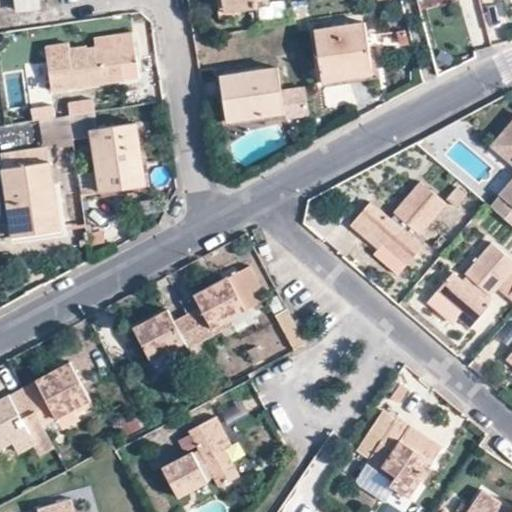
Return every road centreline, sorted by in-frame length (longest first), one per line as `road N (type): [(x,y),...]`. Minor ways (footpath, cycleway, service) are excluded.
road 1 (residential): [(511,427),(251,202)]
road 2 (residential): [(251,202),(511,66)]
road 3 (residential): [(0,334),(206,226)]
road 4 (residential): [(168,0),(206,226)]
